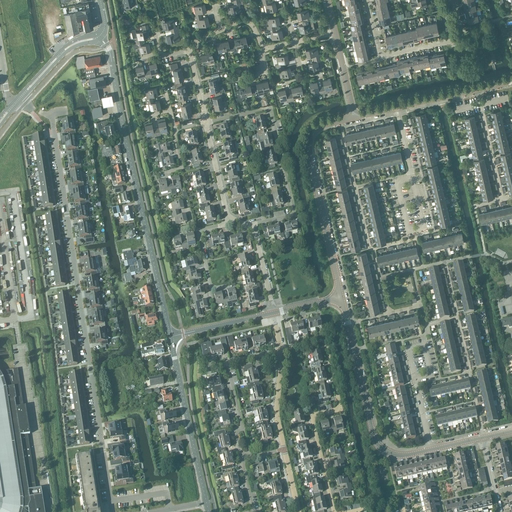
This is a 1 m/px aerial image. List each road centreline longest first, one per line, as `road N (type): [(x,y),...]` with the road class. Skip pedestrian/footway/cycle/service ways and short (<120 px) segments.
road 1 (residential): [(51,117),(113,511)]
road 2 (tertiary): [(170,337),(99,36)]
road 3 (residential): [(248,226),(293,214),(271,113),(205,122)]
road 4 (tertiary): [(341,297),(308,147),(317,129),(354,118)]
road 5 (track): [(14,319),(49,511)]
road 6 (residential): [(452,0),(458,37),(379,56),(366,0)]
road 7 (tertiary): [(206,502),(170,337)]
road 8 (tertiary): [(386,452),(372,433),(341,297)]
road 9 (residential): [(311,415),(339,405),(326,344),(281,349)]
